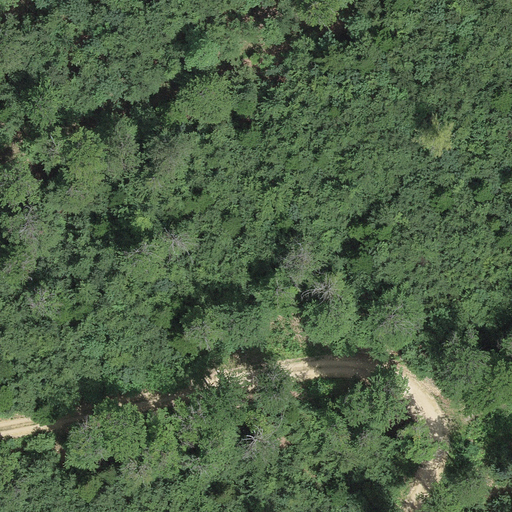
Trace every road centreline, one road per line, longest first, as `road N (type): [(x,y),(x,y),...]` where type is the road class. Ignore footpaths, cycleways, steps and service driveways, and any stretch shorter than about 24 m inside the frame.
road 1 (track): [(407,511),(431,467),(429,413),(385,370),(353,363),(255,372),(0,429)]
road 2 (track): [(255,372),(296,306),(447,0)]
road 3 (track): [(377,0),(156,80),(0,161)]
